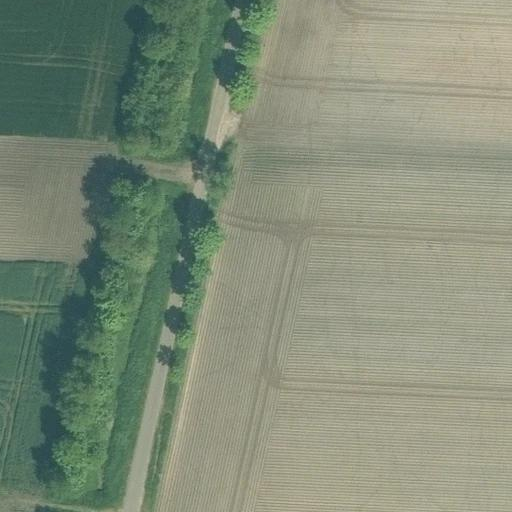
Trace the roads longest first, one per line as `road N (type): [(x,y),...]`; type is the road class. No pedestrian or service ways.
road 1 (unclassified): [(250,0),(134,511)]
road 2 (track): [(18,469),(140,486)]
